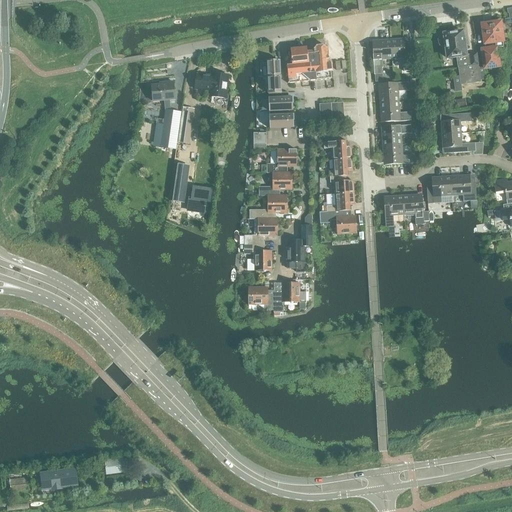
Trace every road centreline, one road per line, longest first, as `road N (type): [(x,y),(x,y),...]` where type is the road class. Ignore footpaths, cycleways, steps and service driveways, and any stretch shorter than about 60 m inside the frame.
road 1 (tertiary): [(29,290),(79,316),(248,481),(290,497),(377,489)]
road 2 (tertiary): [(373,472),(302,482),(258,472),(80,294),(31,269)]
road 3 (residential): [(361,17),(146,57)]
road 4 (residential): [(367,183),(414,180),(429,162),(490,159),(511,168)]
road 5 (residential): [(280,275),(281,238),(305,211),(305,138)]
road 6 (residential): [(489,0),(361,17)]
road 7 (tertiary): [(511,450),(387,470)]
road 8 (tertiary): [(390,487),(511,462)]
